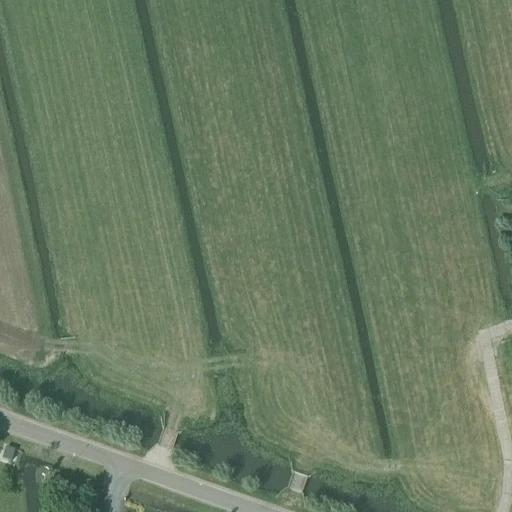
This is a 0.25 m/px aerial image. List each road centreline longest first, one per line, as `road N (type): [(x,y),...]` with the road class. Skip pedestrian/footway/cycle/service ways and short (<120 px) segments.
road 1 (unclassified): [(257,511),(0,421)]
road 2 (track): [(502,511),(508,466),(481,339),(511,333)]
